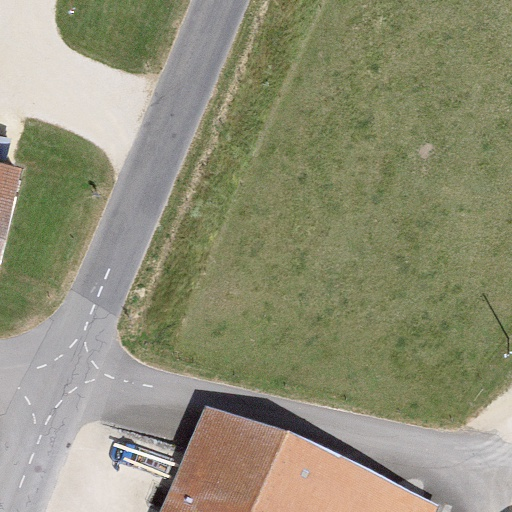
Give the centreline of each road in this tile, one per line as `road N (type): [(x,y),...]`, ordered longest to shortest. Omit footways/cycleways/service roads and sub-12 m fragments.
road 1 (residential): [(511,466),(128,385),(62,382)]
road 2 (residential): [(161,156),(62,382)]
road 3 (unclassified): [(225,0),(161,156)]
road 4 (residential): [(62,382),(16,511)]
